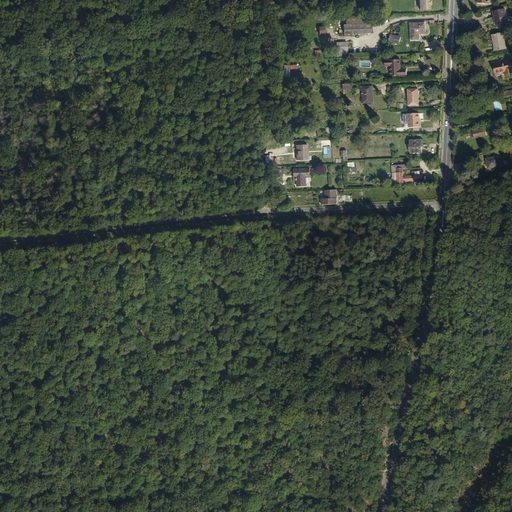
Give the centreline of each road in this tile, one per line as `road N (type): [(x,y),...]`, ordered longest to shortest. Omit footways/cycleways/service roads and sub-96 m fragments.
road 1 (unclassified): [(443,204),(268,213),(0,246)]
road 2 (secondary): [(376,511),(443,204)]
road 3 (secondary): [(443,204),(454,0)]
